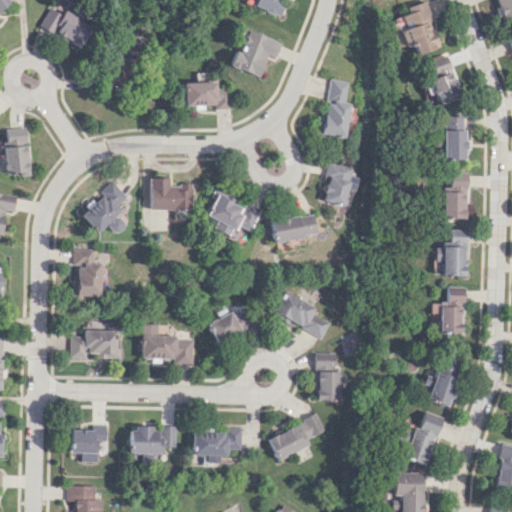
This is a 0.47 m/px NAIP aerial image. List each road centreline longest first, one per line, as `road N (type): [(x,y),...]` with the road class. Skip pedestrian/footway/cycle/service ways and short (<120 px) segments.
road 1 (residential): [(325,0),(293,81),(266,119),(223,140),(102,147),(55,187),(41,232),(31,511)]
road 2 (residential): [(460,511),(496,367),(500,121),(463,0)]
road 3 (residential): [(35,389),(250,392)]
road 4 (residential): [(235,137),(260,179),(282,179),(289,163),(266,119)]
road 5 (residential): [(256,395),(269,395),(282,380),(265,356),(244,369),(256,395)]
road 6 (residential): [(34,97),(46,71),(25,59),(14,65),(10,83),(34,97)]
